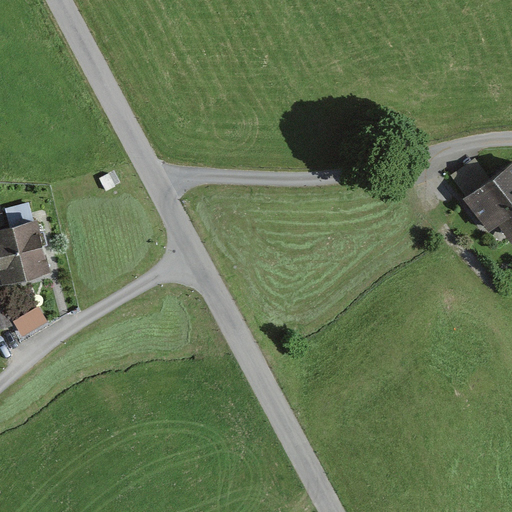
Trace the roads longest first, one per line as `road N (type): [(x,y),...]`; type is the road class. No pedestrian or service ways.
road 1 (track): [(511,141),(408,173),(156,179)]
road 2 (unclassified): [(195,257),(59,0)]
road 3 (unclassified): [(331,511),(195,257)]
road 4 (unclassified): [(195,257),(66,326),(0,377)]
